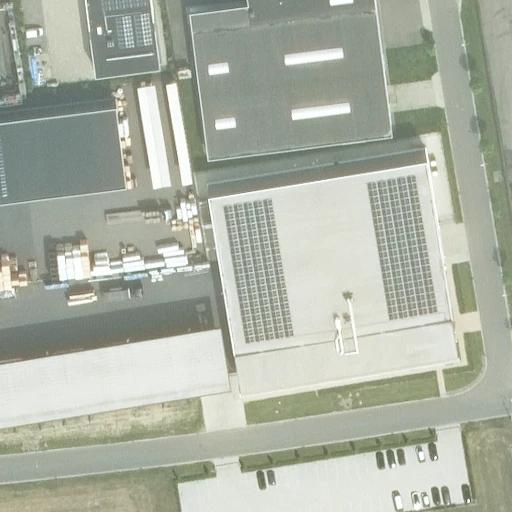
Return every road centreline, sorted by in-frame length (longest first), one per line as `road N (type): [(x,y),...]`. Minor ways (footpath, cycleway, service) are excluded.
road 1 (unclassified): [(0,472),(508,399)]
road 2 (unclassified): [(442,0),(508,399)]
